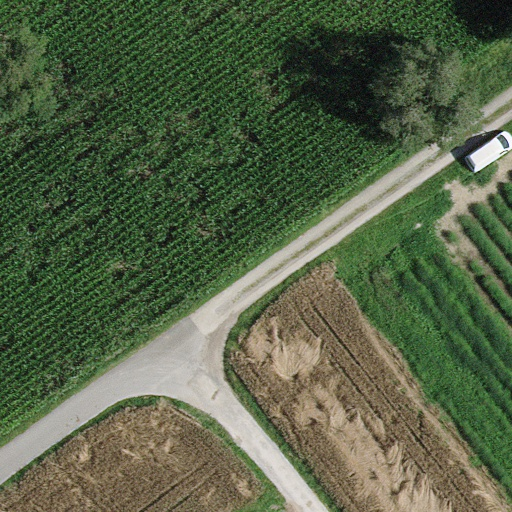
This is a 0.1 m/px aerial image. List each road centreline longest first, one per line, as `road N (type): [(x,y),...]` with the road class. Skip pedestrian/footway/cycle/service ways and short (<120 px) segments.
road 1 (track): [(511,119),(189,354)]
road 2 (track): [(189,354),(0,480)]
road 3 (track): [(313,511),(189,354)]
